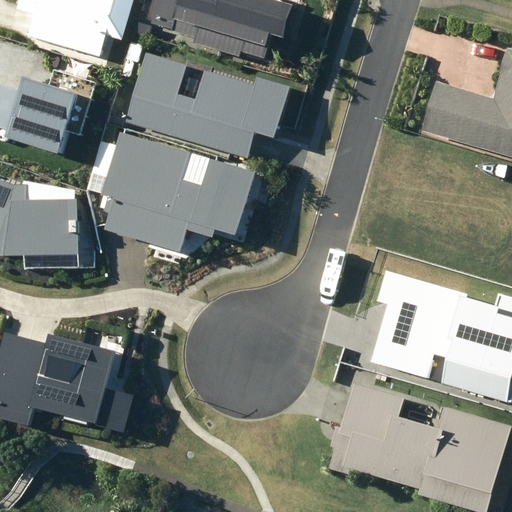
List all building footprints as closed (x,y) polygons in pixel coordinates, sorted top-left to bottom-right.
[(121,133),(264,174),(289,90),(146,48),(121,133)] [(427,82),(415,130),(511,156),(511,57),(497,54),(485,98),(427,82)] [(264,174),(121,133),(102,199),(112,202),(104,231),(183,254),(192,225),(245,240),(264,174)] [(24,200),(23,187),(0,179),(0,255),(81,258),(80,200),(24,200)] [(37,411),(129,437),(140,397),(107,388),(118,350),(50,331),(47,344),(6,332),(0,354),(0,420),(31,429),(37,411)] [(357,380),(342,429),(335,427),(330,445),(336,448),(330,469),(473,511),(484,511),(510,426),(448,407),(441,430),(400,417),(407,394),(357,380)]
